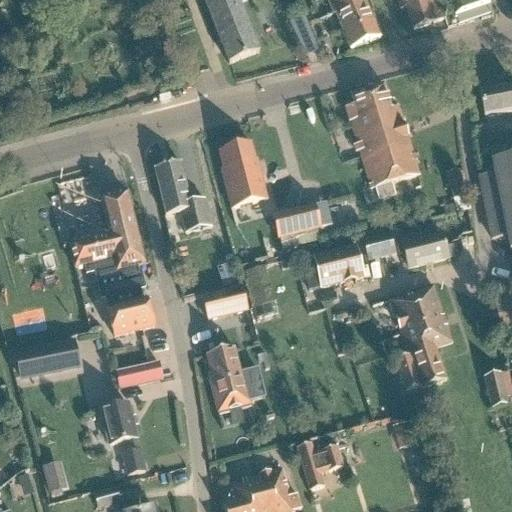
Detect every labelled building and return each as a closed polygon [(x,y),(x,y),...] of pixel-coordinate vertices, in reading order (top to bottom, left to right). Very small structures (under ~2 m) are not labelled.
[(236,0),(202,0),(229,68),(258,56),(236,0)] [(327,0),(334,17),(336,16),(350,52),(380,41),(365,3),(364,3),(362,0),(327,0)] [(413,33),(443,22),(436,2),(433,3),(432,0),(394,0),(399,13),(405,10),(413,33)] [(489,8),(486,0),(447,0),(455,20),(489,8)] [(384,3),(373,8),(381,30),(393,26),(384,3)] [(511,90),(505,92),(504,87),(478,92),(484,121),(511,114),(511,90)] [(383,89),(351,99),(354,109),(344,111),(348,125),(349,124),(370,193),(374,192),(378,202),(393,198),(390,187),(418,179),(398,109),(390,112),(383,89)] [(169,98),(158,101),(160,107),(171,104),(169,98)] [(221,171),(231,210),(267,201),(263,183),(261,184),(259,176),(260,175),(258,165),(257,162),(256,162),(251,145),(219,153),(223,170),(221,171)] [(511,163),(494,167),(497,178),(480,181),(493,242),(508,239),(511,253),(511,252),(511,163)] [(154,172),(165,219),(185,215),(188,224),(182,225),(185,237),(210,231),(203,202),(189,206),(180,166),(154,172)] [(470,211),(458,173),(445,177),(457,216),(470,211)] [(105,302),(134,295),(146,292),(141,273),(136,275),(134,270),(144,267),(127,197),(99,204),(108,240),(71,249),(69,250),(74,272),(84,269),(86,278),(94,276),(101,303),(105,302)] [(298,212),(273,218),(279,242),(282,253),(319,244),(316,233),(318,232),(312,208),(308,209),(308,211),(299,214),(298,212)] [(410,271),(450,260),(443,236),(423,242),(421,234),(401,240),(410,271)] [(395,258),(389,235),(361,243),(368,266),(395,258)] [(312,260),(301,263),(308,293),(320,291),(365,280),(358,249),(312,260)] [(247,282),(244,283),(253,312),(270,306),(275,305),(264,269),(245,275),(247,282)] [(451,346),(433,290),(390,304),(407,358),(394,362),(405,393),(420,388),(421,392),(445,384),(434,352),(451,346)] [(202,300),(207,324),(247,314),(241,291),(202,300)] [(134,295),(105,302),(115,341),(155,331),(147,302),(136,305),(134,295)] [(494,303),(501,334),(511,332),(511,312),(509,300),(494,303)] [(15,358),(20,381),(78,369),(73,345),(15,358)] [(234,351),(206,358),(210,375),(207,375),(217,416),(251,408),(250,404),(264,400),(257,372),(243,376),(243,375),(240,376),(234,351)] [(115,376),(119,392),(162,382),(158,366),(148,368),(115,376)] [(508,407),(500,376),(483,381),(491,412),(508,407)] [(139,455),(136,443),(133,432),(127,408),(100,415),(102,421),(109,450),(126,445),(129,457),(139,455)] [(497,432),(511,431),(510,415),(496,415),(497,432)] [(418,448),(411,425),(392,430),(398,453),(418,448)] [(336,449),(318,455),(313,456),(310,447),(297,451),(310,494),(323,490),(320,477),(342,470),(336,449)] [(139,455),(129,457),(121,459),(127,480),(144,475),(142,465),(139,455)] [(223,511),(299,511),(300,511),(296,498),(289,500),(280,472),(227,488),(232,505),(223,508),(223,511)] [(26,479),(16,482),(18,489),(28,486),(26,479)] [(54,479),(45,481),(49,497),(59,495),(62,494),(59,481),(54,479)] [(103,511),(121,507),(116,490),(93,497),(97,511),(103,511)]
